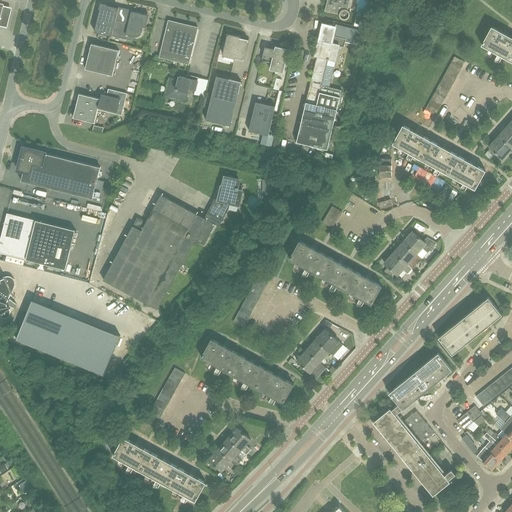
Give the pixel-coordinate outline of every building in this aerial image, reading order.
[(328,0),(327,9),(340,12),(340,13),(340,14),(340,15),(341,16),(341,17),(342,17),(342,18),(343,18),(344,18),(345,19),(346,18),(347,18),(348,18),(349,17),(349,16),(350,15),(350,14),(350,13),(350,12),(350,11),(349,10),(348,10),(348,9),(347,9),(349,0),(328,0)] [(149,15),(112,6),(107,5),(105,5),(104,5),(102,6),(101,8),(100,9),(95,32),(125,39),(126,34),(135,36),(137,36),(139,36),(140,35),(142,32),(143,27),(146,27),(149,15)] [(159,57),(189,65),(198,29),(168,22),(159,57)] [(317,55),(296,143),(297,143),(297,142),(328,149),(337,109),(342,90),(330,88),(337,60),(336,60),(339,46),(344,47),(346,41),(354,43),(354,40),(356,33),(357,29),(336,24),(336,27),(323,24),(319,40),(316,55),(317,55)] [(509,60),(511,54),(511,37),(492,26),(482,45),(509,60)] [(249,40),(241,38),(228,35),(223,55),(244,60),(249,40)] [(92,44),(86,69),(112,75),(112,76),(113,76),(119,50),(118,50),(92,44)] [(283,73),(288,55),(288,52),(289,49),(275,46),(275,49),(265,47),(262,60),(272,62),(270,69),(283,73)] [(452,61),(462,67),(465,62),(455,56),(452,61)] [(459,72),(462,67),(452,61),(449,67),(459,72)] [(456,77),(459,72),(449,67),(446,72),(456,77)] [(454,83),(456,77),(446,72),(443,77),(454,83)] [(170,77),(167,91),(170,97),(186,101),(189,89),(195,90),(199,77),(191,75),(191,79),(180,76),(179,79),(170,77)] [(206,120),(231,126),(242,81),(216,75),(206,120)] [(451,88),(454,83),(443,77),(441,82),(451,88)] [(279,90),(282,79),(276,78),(274,89),(279,90)] [(448,93),(451,88),(441,82),(438,87),(448,93)] [(445,98),(448,93),(438,87),(435,92),(445,98)] [(122,115),(127,93),(109,89),(106,100),(80,93),(74,117),(95,123),(98,109),(122,115)] [(442,103),(445,98),(435,92),(432,98),(442,103)] [(439,108),(442,103),(432,98),(429,103),(439,108)] [(275,106),(256,102),(249,131),(268,135),(275,106)] [(436,114),(439,108),(429,103),(426,109),(436,114)] [(420,158),(431,140),(403,125),(393,143),(420,158)] [(511,147),(511,128),(508,125),(499,135),(511,147)] [(503,158),(511,147),(499,135),(489,146),(503,158)] [(448,174),(458,155),(431,140),(420,158),(448,174)] [(93,199),(101,167),(45,153),(46,152),(23,146),(18,170),(23,171),(21,181),(93,199)] [(458,155),(448,174),(475,189),(486,170),(458,155)] [(158,309),(193,244),(195,245),(197,241),(205,245),(216,224),(219,226),(229,209),(230,203),(239,205),(241,195),(236,193),(237,190),(238,190),(238,188),(240,180),(225,176),(222,190),(220,190),(205,218),(161,194),(146,222),(138,217),(133,226),(133,225),(104,280),(158,309)] [(329,211),(339,217),(342,212),(333,206),(329,211)] [(336,222),(339,217),(329,211),(326,216),(336,222)] [(7,213),(0,241),(0,252),(7,254),(22,258),(66,269),(76,230),(7,213)] [(333,228),(336,222),(326,216),(323,222),(333,228)] [(403,242),(417,254),(423,246),(429,251),(437,242),(427,237),(424,241),(413,231),(403,242)] [(317,274),(327,255),(300,240),(290,259),(317,274)] [(407,264),(408,264),(417,254),(403,242),(394,252),(407,264)] [(413,268),(408,264),(407,264),(394,252),(384,263),(389,266),(384,271),(390,276),(394,271),(398,275),(403,270),(408,274),(413,268)] [(345,289),(355,270),(327,255),(317,274),(345,289)] [(259,275),(269,280),(272,275),(262,269),(259,275)] [(355,270),(345,289),(372,304),(382,285),(355,270)] [(266,285),(269,280),(259,275),(256,280),(266,285)] [(23,311),(25,308),(20,306),(10,299),(10,298),(9,298),(11,292),(12,293),(12,292),(14,285),(15,283),(14,280),(13,278),(11,277),(8,277),(6,277),(5,276),(5,277),(0,279),(0,315),(1,317),(3,318),(6,318),(8,317),(10,315),(11,313),(11,311),(10,308),(11,308),(10,307),(9,308),(9,306),(10,306),(23,311)] [(264,291),(266,285),(256,280),(253,285),(264,291)] [(261,296),(264,291),(253,285),(251,290),(261,296)] [(258,301),(261,296),(251,290),(248,296),(258,301)] [(255,306),(258,301),(248,296),(245,301),(255,306)] [(463,317),(477,334),(502,314),(489,297),(463,317)] [(13,337),(31,344),(47,305),(29,298),(25,308),(23,311),(13,337)] [(252,312),(255,306),(245,301),(242,306),(252,312)] [(49,351),(64,312),(47,305),(31,344),(49,351)] [(250,317),(252,312),(242,306),(239,311),(250,317)] [(247,322),(250,317),(239,311),(236,316),(247,322)] [(82,319),(64,312),(49,351),(66,359),(82,319)] [(244,327),(247,322),(236,316),(233,322),(244,327)] [(452,354),(477,334),(463,317),(438,337),(452,354)] [(82,319),(66,359),(84,366),(100,326),(82,319)] [(84,366),(102,373),(117,334),(100,326),(84,366)] [(316,339),(329,351),(339,341),(326,328),(316,339)] [(229,372),(239,353),(212,338),(201,357),(229,372)] [(320,362),(329,351),(316,339),(307,350),(320,362)] [(311,372),(320,362),(307,350),(297,360),(311,372)] [(414,372),(427,389),(452,369),(439,352),(414,372)] [(256,387),(266,368),(239,353),(229,372),(256,387)] [(172,373),(182,378),(185,373),(175,367),(172,373)] [(266,368),(256,387),(284,402),(294,384),(266,368)] [(403,409),(427,389),(414,372),(389,392),(403,409)] [(179,384),(182,378),(172,373),(169,378),(179,384)] [(507,386),(511,382),(504,373),(499,377),(507,386)] [(502,390),(507,386),(499,377),(495,381),(502,390)] [(176,389),(179,384),(169,378),(166,383),(176,389)] [(498,394),(502,390),(495,381),(490,385),(498,394)] [(174,394),(176,389),(166,383),(163,388),(174,394)] [(493,397),(498,394),(490,385),(486,388),(493,397)] [(171,399),(174,394),(163,388),(161,393),(171,399)] [(489,401),(493,397),(486,388),(481,392),(489,401)] [(483,405),(489,401),(481,392),(476,396),(483,405)] [(168,404),(171,399),(161,393),(158,398),(168,404)] [(165,409),(168,404),(158,398),(155,403),(165,409)] [(162,414),(165,409),(155,403),(152,408),(162,414)] [(470,409),(478,418),(483,414),(475,405),(470,409)] [(159,420),(162,414),(152,408),(149,414),(159,420)] [(384,413),(374,421),(433,494),(449,481),(448,479),(455,473),(451,469),(445,474),(420,444),(435,433),(417,410),(402,422),(390,408),(383,413),(384,413)] [(473,421),(478,418),(470,409),(466,412),(470,417),(473,421)] [(503,414),(511,421),(511,414),(511,416),(506,411),(503,414)] [(461,424),(470,417),(466,412),(457,420),(461,424)] [(156,425),(159,420),(149,414),(146,419),(156,425)] [(502,429),(511,437),(511,421),(503,414),(500,417),(504,421),(499,426),(502,429)] [(464,429),(473,421),(470,417),(461,424),(464,429)] [(228,438),(241,450),(246,454),(251,449),(246,444),(251,439),(237,427),(228,438)] [(493,436),(509,451),(511,446),(511,437),(502,429),(498,433),(497,432),(495,434),(490,429),(487,432),(493,436)] [(485,446),(491,450),(501,459),(509,451),(493,436),(487,432),(484,435),(490,440),(485,446)] [(466,434),(462,438),(469,447),(473,444),(474,443),(467,434),(466,434)] [(141,470),(151,452),(124,436),(113,455),(141,470)] [(237,455),(241,450),(228,438),(218,448),(231,461),(232,460),(237,465),(242,460),(237,455)] [(492,469),(501,459),(491,450),(485,446),(477,455),(492,469)] [(222,471),(231,461),(218,448),(209,459),(222,471)] [(168,485),(178,467),(151,452),(141,470),(168,485)] [(244,471),(238,465),(233,471),(236,475),(239,477),(241,474),(244,471)] [(178,467),(168,485),(196,500),(206,482),(178,467)] [(26,485),(25,481),(18,485),(24,494),(30,490),(29,488),(26,485)]
